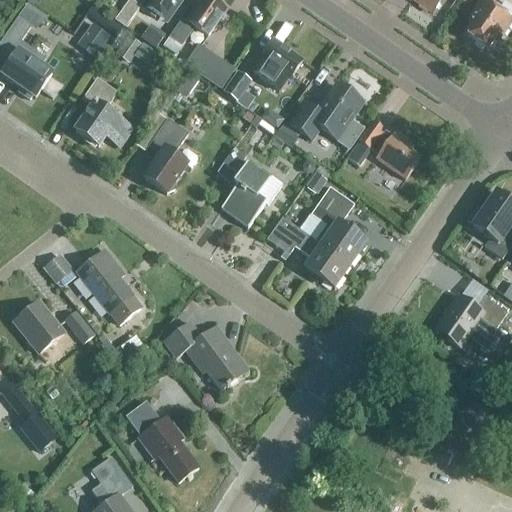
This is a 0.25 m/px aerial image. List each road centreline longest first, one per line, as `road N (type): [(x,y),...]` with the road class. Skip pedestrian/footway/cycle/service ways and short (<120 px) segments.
road 1 (residential): [(337,369),(508,129)]
road 2 (residential): [(337,369),(97,200)]
road 3 (secondary): [(508,129),(322,0)]
road 4 (residential): [(337,369),(240,511)]
road 5 (residential): [(0,277),(97,200)]
